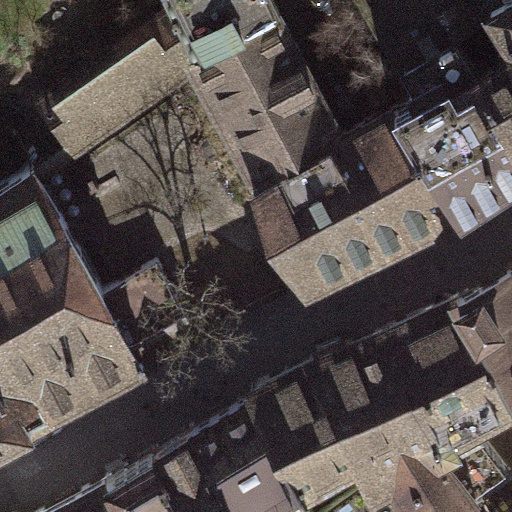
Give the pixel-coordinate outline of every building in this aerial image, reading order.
[(173,0),(174,2),(196,49),(273,5),(270,0),(173,0)] [(397,101),(460,206),(511,173),(511,126),(479,69),(463,41),(438,0),(370,0),(416,76),(409,80),(415,90),(397,101)] [(494,0),(438,0),(463,41),(475,34),(474,27),(502,14),(494,0)] [(511,50),(479,69),(511,126),(511,0),(494,0),(502,14),(511,30),(511,50)] [(196,65),(190,52),(196,49),(174,2),(38,98),(64,139),(77,129),(86,143),(196,65)] [(196,49),(190,52),(196,65),(252,174),(270,229),(303,275),(460,206),(397,101),(342,130),(273,5),(196,49)] [(0,431),(115,370),(196,329),(159,255),(103,285),(33,160),(0,180),(0,431)] [(511,262),(459,292),(511,393),(511,262)] [(511,393),(459,292),(388,325),(434,438),(474,489),(489,511),(511,511),(511,466),(476,420),(511,398),(511,393)] [(251,382),(312,511),(403,511),(413,506),(417,511),(441,511),(474,489),(434,438),(388,325),(251,382)] [(312,511),(251,382),(191,423),(243,511),(312,511)] [(136,454),(108,471),(126,511),(243,511),(191,423),(174,433),(136,454)] [(37,511),(126,511),(108,471),(35,507),(37,511)]
